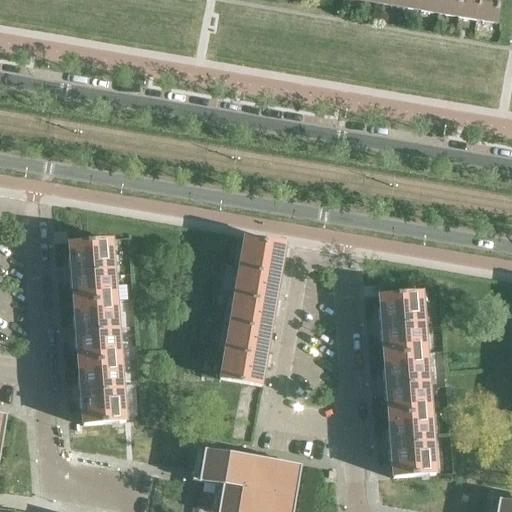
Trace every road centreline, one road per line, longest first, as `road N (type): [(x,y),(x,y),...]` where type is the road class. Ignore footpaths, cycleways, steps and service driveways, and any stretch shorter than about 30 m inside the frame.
road 1 (tertiary): [(511,167),(0,80)]
road 2 (tertiary): [(0,160),(511,247)]
road 3 (residential): [(356,423),(278,408),(300,271),(345,282)]
road 4 (residential): [(131,511),(132,494),(52,480),(40,373)]
road 5 (residential): [(31,212),(40,373)]
road 6 (residential): [(345,282),(356,423)]
